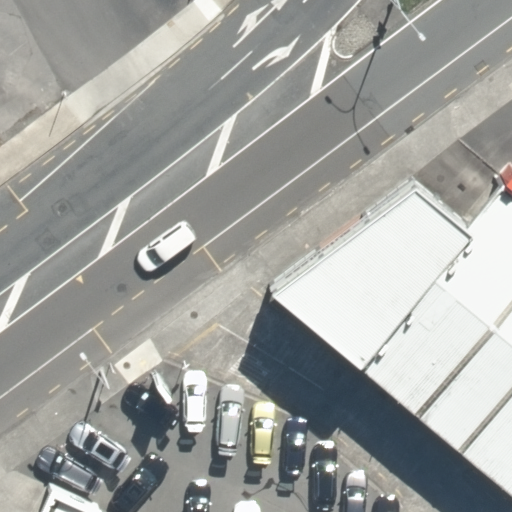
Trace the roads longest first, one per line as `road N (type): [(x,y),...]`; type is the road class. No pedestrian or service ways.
road 1 (secondary): [(494,0),(275,144),(144,202)]
road 2 (secondary): [(144,202),(240,65),(300,0)]
road 3 (secondary): [(0,311),(144,202)]
